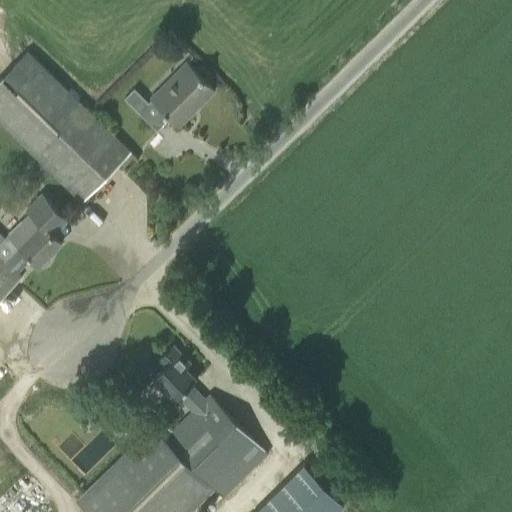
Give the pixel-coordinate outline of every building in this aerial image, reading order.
[(0,77),(0,119),(68,186),(82,200),(130,152),(26,50),(0,77)] [(148,96),(178,126),(215,89),(186,60),(148,96)] [(124,97),(141,113),(151,103),(135,87),(124,97)] [(62,242),(53,233),(67,219),(42,193),(26,209),(29,211),(0,239),(0,298),(22,277),(17,272),(31,258),(38,265),(40,263),(43,265),(46,265),(51,260),(51,257),(49,254),(62,242)] [(158,357),(165,364),(154,376),(176,399),(179,396),(193,410),(173,430),(161,418),(77,500),(89,511),(184,511),(212,485),(223,496),(268,452),(210,393),(205,398),(191,384),(196,379),(185,368),(190,363),(172,344),(158,357)] [(306,460),(253,511),(334,511),(345,501),(306,460)]
